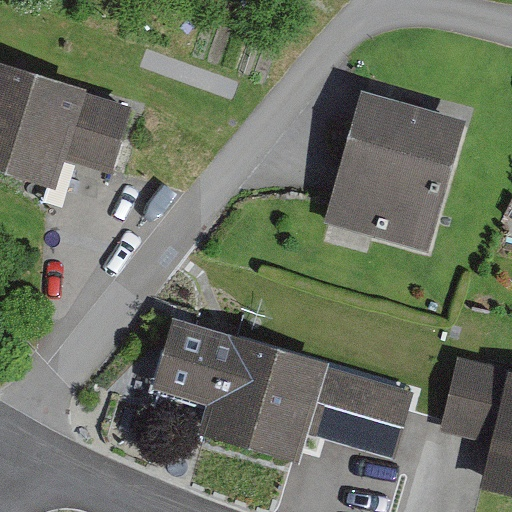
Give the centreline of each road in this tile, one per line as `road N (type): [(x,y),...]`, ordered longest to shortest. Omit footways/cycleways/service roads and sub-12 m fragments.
road 1 (residential): [(2,459),(336,41),(387,10),(466,15),(511,28)]
road 2 (residential): [(162,511),(46,464),(2,459)]
